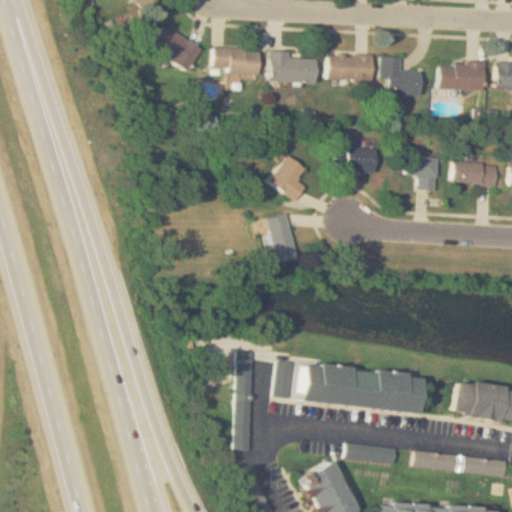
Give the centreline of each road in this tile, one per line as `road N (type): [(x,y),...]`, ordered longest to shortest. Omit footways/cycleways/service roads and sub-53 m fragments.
road 1 (motorway): [(194,511),(142,387),(19,0)]
road 2 (motorway): [(151,511),(8,0)]
road 3 (residential): [(286,511),(257,457),(264,420),(511,451)]
road 4 (motorway): [(0,217),(81,511)]
road 5 (residential): [(511,19),(275,9),(231,0)]
road 6 (residential): [(511,235),(348,221)]
